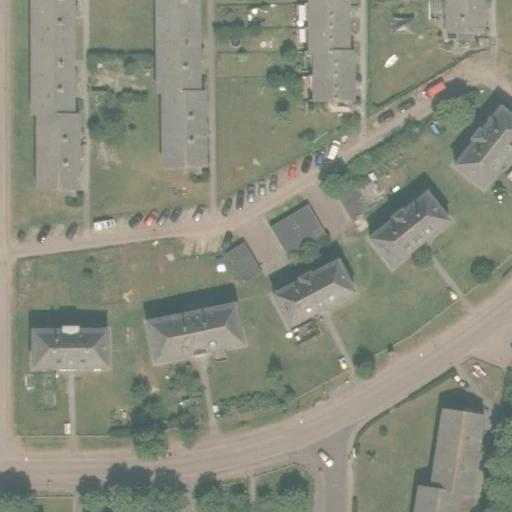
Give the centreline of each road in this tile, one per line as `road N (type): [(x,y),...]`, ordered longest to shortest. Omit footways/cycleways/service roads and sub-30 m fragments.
road 1 (residential): [(0,477),(220,461),(328,427)]
road 2 (residential): [(328,427),(473,344),(511,310)]
